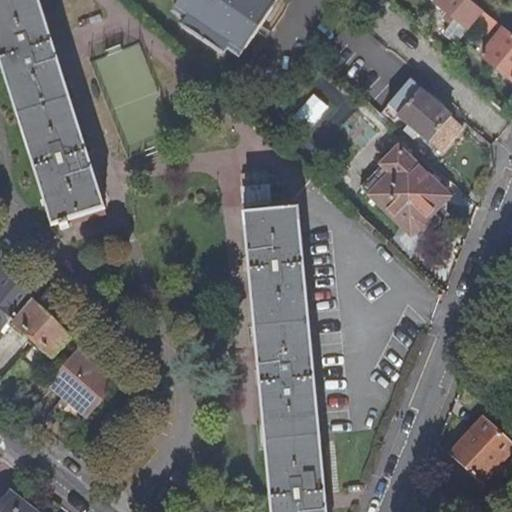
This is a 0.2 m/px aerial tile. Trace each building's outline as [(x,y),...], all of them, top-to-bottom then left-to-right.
[(57,224),(59,228),(68,226),(66,221),(103,210),(37,0),(0,0),(0,64),(51,226),(57,224)] [(176,0),(181,3),(173,15),(186,24),(181,30),(223,58),(228,52),(240,60),(278,3),(273,0),(176,0)] [(444,37),(456,47),(469,32),(473,26),(483,14),(466,0),(429,0),(449,15),(444,20),(453,27),(444,37)] [(483,14),(473,26),(488,37),(498,25),(483,14)] [(511,81),(511,36),(504,30),(482,58),(511,81)] [(369,80),(357,94),(382,117),(389,109),(410,83),(393,68),(377,87),(369,80)] [(431,101),(410,83),(389,109),(392,111),(387,116),(396,124),(401,118),(409,126),(420,135),(442,154),(463,129),(438,108),(442,103),(434,96),(431,101)] [(420,135),(409,126),(405,132),(416,141),(420,135)] [(400,151),(383,168),(392,177),(371,198),(411,238),(414,236),(416,236),(419,235),(421,234),(423,233),(425,231),(426,229),(427,227),(427,225),(428,223),(428,221),(449,199),(400,151)] [(392,177),(383,168),(362,189),(371,198),(392,177)] [(268,206),(266,190),(243,192),(244,208),(268,206)] [(325,511),(297,211),(243,216),(271,511),(325,511)] [(21,309),(0,291),(0,333),(1,334),(21,309)] [(0,396),(14,407),(72,341),(33,300),(27,307),(10,329),(32,348),(0,384),(0,396)] [(90,418),(117,386),(77,352),(50,384),(52,386),(84,413),(90,418)] [(511,445),(484,420),(450,458),(482,487),(511,454),(511,445)] [(177,468),(169,478),(188,493),(196,483),(177,468)] [(165,485),(157,494),(170,505),(177,495),(165,485)] [(24,511),(5,496),(0,501),(0,511),(24,511)]
